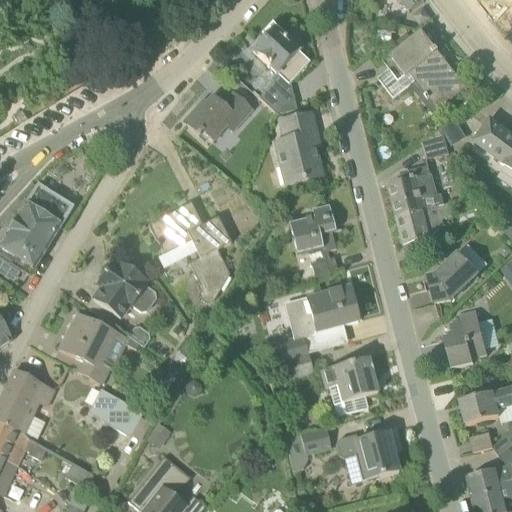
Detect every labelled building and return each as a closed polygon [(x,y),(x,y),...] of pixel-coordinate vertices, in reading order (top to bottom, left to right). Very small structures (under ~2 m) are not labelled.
[(397,0),(409,14),(423,3),(420,0),(397,0)] [(424,13),(412,22),(418,30),(430,21),(424,13)] [(252,54),(279,79),(258,102),(277,118),(297,113),(289,85),(308,65),(280,39),(283,36),(272,26),(262,37),(265,40),(252,54)] [(467,90),(422,33),(390,59),(397,68),(379,83),(394,101),(415,84),(438,113),(467,90)] [(391,44),(392,35),(377,34),(376,43),(391,44)] [(198,108),(183,126),(198,140),(202,135),(212,144),(226,128),(232,134),(253,111),(234,96),(233,97),(234,98),(224,109),(213,98),(201,111),(198,108)] [(18,128),(27,122),(21,114),(13,119),(18,128)] [(310,118),(277,126),(280,141),(281,144),(275,145),(286,189),(321,180),(310,139),(315,138),(310,118)] [(498,162),(511,172),(511,137),(490,121),(474,143),(498,162)] [(453,148),(467,140),(457,123),(442,132),(453,148)] [(441,131),(421,145),(426,162),(448,156),(441,131)] [(430,177),(388,188),(396,220),(443,207),(440,196),(436,197),(430,177)] [(18,203),(0,221),(0,262),(28,279),(32,273),(33,273),(60,229),(72,210),(38,189),(36,191),(32,188),(33,187),(32,186),(17,202),(18,203)] [(428,256),(425,242),(431,240),(442,227),(441,223),(453,221),(450,205),(443,207),(396,220),(407,262),(428,256)] [(229,277),(217,253),(230,247),(217,221),(202,229),(190,207),(177,214),(148,229),(164,258),(191,244),(200,262),(191,267),(203,291),(201,294),(201,296),(201,299),(202,301),(203,303),(206,305),(209,306),(211,305),(215,303),(229,277)] [(296,258),(308,255),(312,267),(311,267),(312,270),(301,273),(304,288),(316,285),(316,286),(337,273),(334,261),(329,262),(327,254),(335,252),(331,236),(335,235),(328,209),(312,213),(314,221),(288,228),(296,258)] [(505,261),(511,254),(511,252),(505,246),(501,250),(501,257),(505,261)] [(480,279),(458,257),(437,278),(428,280),(435,307),(451,303),(480,279)] [(92,303),(109,314),(122,324),(132,310),(140,316),(147,315),(156,303),(155,296),(146,290),(149,286),(119,264),(117,268),(112,265),(101,280),(107,285),(103,291),(101,290),(92,303)] [(505,279),(511,273),(511,264),(501,272),(505,279)] [(284,308),(293,342),(275,347),(280,364),(281,364),(307,356),(303,339),(358,325),(349,290),(306,301),(307,302),(284,308)] [(476,314),(459,318),(461,325),(450,328),(453,339),(444,342),(452,372),(474,366),(487,358),(476,314)] [(77,374),(108,390),(127,348),(135,351),(136,348),(77,317),(57,353),(81,365),(77,374)] [(226,328),(230,334),(236,334),(241,330),(241,324),(235,320),(228,322),(226,328)] [(0,350),(9,345),(12,344),(0,324),(0,350)] [(189,359),(197,349),(189,344),(185,340),(177,351),(189,359)] [(282,385),(313,377),(307,356),(281,364),(277,365),(282,385)] [(364,400),(377,396),(368,362),(321,374),(325,391),(328,391),(336,420),(367,411),(364,400)] [(53,393),(13,374),(0,401),(0,428),(22,439),(38,404),(46,408),(53,393)] [(511,391),(460,404),(466,429),(500,420),(498,413),(511,409),(511,391)] [(89,418),(129,440),(131,436),(141,442),(151,423),(142,418),(143,417),(102,394),(89,418)] [(160,452),(170,435),(157,427),(147,444),(160,452)] [(0,462),(14,471),(19,461),(23,453),(29,455),(28,458),(40,464),(46,452),(28,442),(22,439),(0,428),(0,462)] [(306,458),(330,452),(325,432),(285,443),(292,475),(303,473),(308,464),(306,458)] [(511,434),(508,438),(493,450),(508,470),(506,471),(467,480),(473,504),(506,496),(504,489),(511,487),(511,434)] [(350,487),(365,484),(398,475),(387,435),(357,443),(355,438),(338,442),(335,447),(339,460),(344,462),(350,487)] [(489,435),(470,440),(475,455),(493,449),(489,435)] [(183,511),(185,510),(167,497),(183,478),(163,460),(127,505),(135,511),(183,511)] [(0,497),(1,498),(14,471),(0,462),(0,497)] [(85,492),(93,479),(72,467),(64,481),(85,492)] [(511,487),(504,489),(506,496),(473,504),(474,511),(509,511),(508,503),(511,502),(511,487)] [(316,510),(316,509),(316,508),(316,507),(316,506),(315,505),(314,504),(313,504),(313,503),(312,503),(311,503),(310,503),(309,503),(308,503),(307,503),(307,504),(306,504),(306,505),(305,505),(305,506),(304,506),(304,507),(304,508),(304,509),(304,510),(304,511),(315,511),(316,511),(316,510)]
